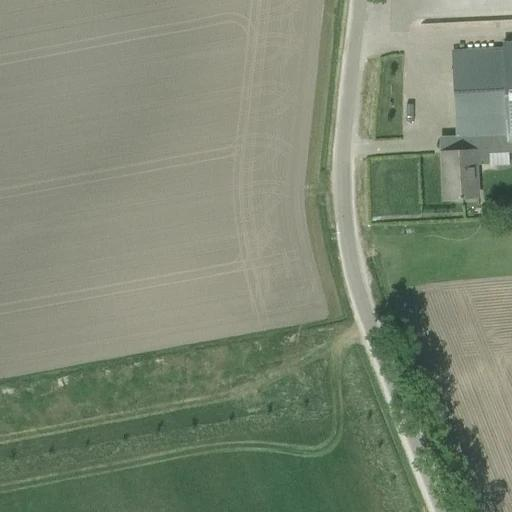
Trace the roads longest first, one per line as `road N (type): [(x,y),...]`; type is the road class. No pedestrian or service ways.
road 1 (tertiary): [(440,511),(358,288),(338,179),(358,0)]
road 2 (unknown): [(355,24),(511,17)]
